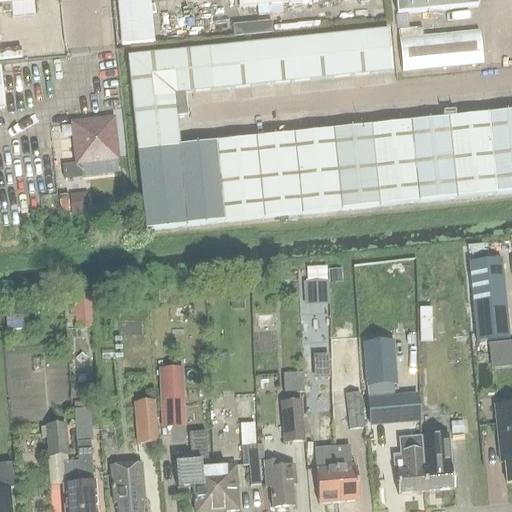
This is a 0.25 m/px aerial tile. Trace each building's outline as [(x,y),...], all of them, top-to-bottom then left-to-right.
[(281,14),(280,4),(325,0),(237,0),(238,8),(256,7),(257,17),(281,14)] [(475,0),(394,0),(395,15),(477,8),(475,0)] [(270,22),(231,26),(233,38),(272,34),(270,22)] [(511,113),(177,148),(174,120),(187,118),(184,96),(392,74),(387,33),(126,60),(144,232),(511,194),(511,113)] [(479,34),(398,42),(402,74),(482,66),(479,34)] [(6,55),(61,52),(60,37),(5,40),(6,55)] [(113,159),(109,124),(75,128),(79,162),(113,159)] [(63,178),(74,177),(73,164),(62,166),(63,178)] [(86,194),(70,196),(71,218),(88,216),(86,194)] [(468,333),(462,259),(416,262),(422,336),(468,333)] [(501,261),(468,264),(476,344),(509,340),(501,261)] [(326,271),(326,269),(306,270),(306,272),(306,282),(326,282),(326,271)] [(341,284),(340,271),(329,272),(329,284),(341,284)] [(89,294),(73,295),(75,318),(91,316),(89,294)] [(232,296),(232,306),(244,306),(244,296),(232,296)] [(5,318),(6,332),(29,330),(28,316),(5,318)] [(397,386),(393,343),(362,345),(365,389),(397,386)] [(313,368),(313,380),(328,380),(328,367),(313,368)] [(158,370),(160,405),(183,403),(181,368),(158,370)] [(303,374),(282,375),(283,394),(304,393),(303,374)] [(363,429),(359,394),(346,396),(349,430),(363,429)] [(397,398),(366,401),(368,425),(400,422),(397,398)] [(304,444),(304,441),(301,402),(279,403),(282,446),(304,444)] [(154,404),(134,405),(137,445),(157,444),(154,404)] [(501,407),(493,408),(499,465),(504,464),(504,466),(506,485),(511,484),(511,405),(511,406),(501,407)] [(451,435),(463,434),(462,422),(451,423),(451,435)] [(242,444),(255,444),(254,423),(241,424),(242,444)] [(65,426),(45,427),(48,459),(67,458),(68,458),(65,426)] [(434,439),(420,440),(421,453),(423,471),(424,494),(453,491),(451,469),(448,469),(445,438),(434,439)] [(397,497),(424,494),(423,471),(421,453),(420,440),(399,442),(401,461),(394,461),(397,497)] [(92,484),(89,443),(75,444),(76,464),(79,511),(95,511),(94,484),(92,484)] [(259,487),(257,461),(256,446),(240,447),(241,468),(248,467),(249,488),(259,487)] [(349,447),(334,449),(338,504),(358,503),(355,467),(351,468),(349,447)] [(338,504),(334,449),(317,450),(319,469),(314,470),(318,506),(338,504)] [(176,491),(192,489),(193,511),(207,511),(206,494),(213,493),(212,471),(211,463),(200,463),(200,462),(174,465),(176,491)] [(79,511),(76,464),(64,465),(65,480),(62,481),(63,511),(79,511)] [(117,511),(139,511),(139,503),(143,503),(140,465),(110,468),(112,505),(116,505),(117,511)] [(13,490),(11,466),(0,467),(0,511),(10,511),(9,491),(13,490)] [(270,488),(272,510),(293,508),(291,487),(295,486),(293,468),(264,471),(265,489),(270,488)] [(220,511),(225,511),(224,511),(238,511),(235,469),(212,471),(213,493),(206,494),(207,511),(220,511)]
